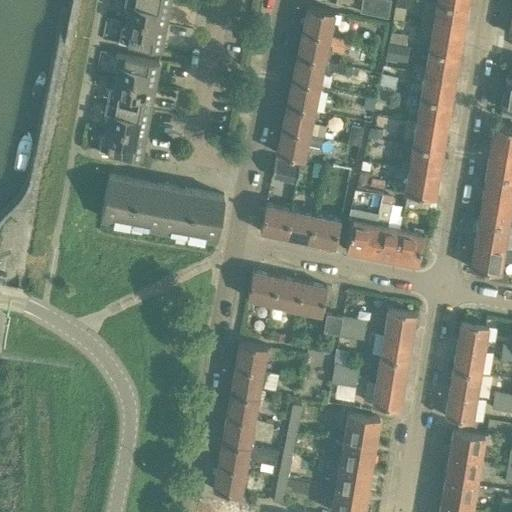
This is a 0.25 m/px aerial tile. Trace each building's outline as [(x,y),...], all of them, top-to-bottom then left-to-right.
[(166,24),(170,0),(125,0),(124,7),(128,8),(127,17),(166,24)] [(388,16),(391,0),(362,0),(360,10),(388,16)] [(408,0),(397,0),(397,6),(407,8),(408,0)] [(463,30),(467,6),(437,1),(433,25),(463,30)] [(307,5),(302,29),(330,35),(335,10),(307,5)] [(161,50),(166,24),(127,17),(125,25),(121,25),(118,40),(160,48),(160,50),(161,50)] [(459,54),(463,30),(433,25),(429,49),(459,54)] [(324,59),(330,35),(302,29),(297,54),(324,59)] [(408,33),(391,31),(389,41),(406,44),(408,33)] [(404,44),(388,42),(386,57),(401,60),(404,44)] [(455,78),(459,54),(429,49),(425,73),(455,78)] [(117,69),(115,78),(154,85),(159,59),(158,58),(158,60),(116,53),(113,68),(117,69)] [(319,84),(324,59),(297,54),(292,78),(319,84)] [(511,64),(510,75),(506,75),(501,106),(511,108),(511,64)] [(398,76),(382,73),(379,87),(395,90),(398,76)] [(451,101),(455,78),(425,73),(421,96),(451,101)] [(150,109),(154,85),(115,78),(113,86),(109,86),(107,101),(150,109)] [(314,108),(319,84),(292,78),(287,103),(314,108)] [(376,100),(390,103),(393,91),(378,88),(376,100)] [(447,125),(451,101),(421,96),(417,120),(447,125)] [(146,132),(150,109),(107,101),(104,115),(108,116),(106,125),(146,132)] [(309,133),(314,108),(287,103),(282,127),(309,133)] [(443,149),(447,125),(417,120),(413,144),(443,149)] [(511,126),(494,124),(490,148),(511,151),(511,126)] [(141,159),(146,132),(106,125),(105,134),(101,133),(98,149),(140,156),(139,158),(141,159)] [(348,142),(350,143),(359,145),(363,127),(352,125),(348,142)] [(304,157),(309,133),(282,127),(277,151),(304,157)] [(439,173),(443,149),(413,144),(409,168),(439,173)] [(511,175),(511,151),(490,148),(486,172),(511,175)] [(301,161),(276,156),(272,174),(297,180),(301,161)] [(436,195),(439,173),(409,168),(405,190),(407,190),(404,204),(428,208),(430,194),(436,195)] [(381,188),(383,179),(371,178),(372,173),(360,171),(358,184),(381,188)] [(511,198),(511,175),(486,172),(482,194),(511,198)] [(216,239),(219,223),(224,193),(223,193),(223,194),(109,173),(101,217),(215,238),(215,239),(216,239)] [(508,222),(511,200),(511,198),(482,194),(479,218),(508,222)] [(393,258),(400,227),(387,225),(392,203),(381,201),(377,222),(370,253),(393,258)] [(284,235),(291,207),(266,202),(260,230),(284,235)] [(309,240),(315,212),(291,207),(284,235),(309,240)] [(340,218),(315,212),(309,240),(334,245),(340,218)] [(370,253),(377,222),(353,217),(346,248),(370,253)] [(505,246),(508,222),(479,218),(475,241),(505,246)] [(424,233),(400,227),(393,258),(418,263),(424,233)] [(511,246),(505,246),(475,241),(471,266),(500,270),(503,258),(511,259),(511,246)] [(272,302),(277,274),(253,269),(247,297),(272,302)] [(296,307),(301,279),(277,274),(272,302),(296,307)] [(326,284),(301,279),(296,307),(321,312),(326,284)] [(388,307),(384,331),(411,336),(415,311),(388,307)] [(339,332),(340,324),(342,314),(326,312),(323,330),(339,332)] [(342,314),(340,324),(365,328),(366,318),(342,314)] [(461,319),(457,343),(484,348),(488,324),(461,319)] [(363,338),(365,328),(340,324),(339,332),(339,334),(363,338)] [(407,360),(411,336),(384,331),(379,356),(407,360)] [(239,341),(234,365),(262,370),(266,346),(239,341)] [(511,343),(503,342),(502,351),(511,352),(511,343)] [(480,372),(484,348),(457,343),(453,367),(480,372)] [(511,361),(511,352),(502,351),(500,359),(511,361)] [(403,384),(407,360),(379,356),(375,379),(403,384)] [(334,361),(333,371),(357,376),(359,365),(334,361)] [(257,395),(262,370),(234,365),(230,390),(257,395)] [(476,396),(480,372),(453,367),(449,392),(476,396)] [(356,386),(357,376),(333,371),(331,381),(356,386)] [(399,408),(403,384),(375,379),(371,403),(399,408)] [(253,419),(257,395),(230,390),(226,415),(253,419)] [(511,392),(495,390),(494,399),(511,401),(511,392)] [(472,420),(476,396),(449,392),(445,415),(472,420)] [(511,410),(511,401),(494,399),(492,407),(511,410)] [(292,402),(287,426),(297,428),(302,404),(292,402)] [(348,411),(344,436),(376,441),(380,416),(348,411)] [(249,444),(253,419),(226,415),(221,439),(249,444)] [(292,453),(297,428),(287,426),(283,451),(292,453)] [(453,428),(449,453),(480,458),(484,434),(453,428)] [(372,465),(376,441),(344,436),(342,448),(317,444),(315,456),(340,460),(372,465)] [(244,469),(249,444),(221,439),(217,464),(244,469)] [(288,477),(292,453),(283,451),(278,475),(288,477)] [(476,483),(480,458),(449,453),(445,478),(476,483)] [(367,490),(372,465),(340,460),(336,485),(367,490)] [(240,494),(244,469),(217,464),(213,489),(240,494)] [(283,502),(288,477),(278,475),(273,500),(283,502)] [(288,477),(287,488),(307,490),(308,479),(288,477)] [(472,508),(476,483),(445,478),(441,502),(472,508)] [(340,511),(363,511),(367,490),(336,485),(331,511),(340,511)] [(511,496),(503,495),(499,511),(510,511),(511,504),(511,496)] [(211,498),(208,511),(239,511),(241,503),(211,498)] [(471,511),(472,508),(441,502),(439,511),(471,511)]
